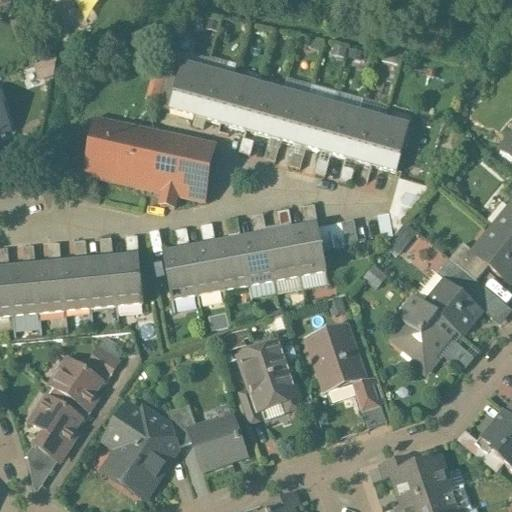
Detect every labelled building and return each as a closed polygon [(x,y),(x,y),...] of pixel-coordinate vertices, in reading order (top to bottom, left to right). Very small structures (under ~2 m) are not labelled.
[(207,76),(182,69),(169,113),(195,120),(207,76)] [(232,83),(207,76),(195,120),(220,127),(232,83)] [(258,90),(232,83),(220,127),(245,134),(258,90)] [(283,97),(258,90),(245,134),(270,141),(283,97)] [(308,104),(283,97),(270,141),(296,148),(308,104)] [(333,111),(308,104),(296,148),(321,155),(333,111)] [(358,118),(333,111),(321,155),(346,162),(358,118)] [(383,125),(358,118),(346,162),(371,169),(383,125)] [(181,143),(96,124),(85,180),(163,197),(160,209),(174,212),(177,199),(204,205),(214,151),(181,144),(181,143)] [(409,132),(383,125),(371,169),(397,176),(409,132)] [(253,145),(243,142),(239,156),(249,159),(253,145)] [(278,152),(268,149),(264,163),(275,166),(278,152)] [(303,159),(293,156),(289,170),(300,173),(303,159)] [(328,166),(318,163),(314,177),(325,180),(328,166)] [(353,173),(343,170),(339,184),(350,186),(353,173)] [(416,211),(422,186),(400,181),(390,217),(401,220),(405,208),(416,211)] [(511,184),(503,196),(511,203),(511,184)] [(314,209),(303,211),(305,225),(316,223),(314,209)] [(511,210),(494,233),(511,247),(511,210)] [(288,214),(277,216),(280,229),(290,227),(288,214)] [(262,218),(252,220),(254,234),(265,232),(262,218)] [(388,218),(377,220),(381,243),(392,241),(388,218)] [(355,222),(319,229),(324,252),(360,245),(355,222)] [(237,223),(226,225),(229,239),(239,237),(237,223)] [(211,228),(201,230),(203,244),(214,242),(211,228)] [(318,231),(291,236),(300,281),(326,276),(318,231)] [(186,233),(175,235),(178,248),(188,246),(186,233)] [(511,285),(511,247),(494,233),(474,257),(474,258),(489,270),(511,287),(511,285)] [(291,236),(266,240),(274,286),(300,281),(291,236)] [(137,240),(126,241),(127,255),(138,254),(137,240)] [(266,240),(240,245),(248,290),(274,286),(266,240)] [(111,243),(100,244),(101,258),(112,256),(111,243)] [(85,245),(74,246),(75,260),(86,259),(85,245)] [(240,245),(215,250),(223,295),(248,290),(240,245)] [(59,248),(48,249),(49,262),(60,261),(59,248)] [(474,257),(463,248),(450,264),(476,286),(489,270),(474,258),(474,257)] [(33,250),(22,251),(24,265),(34,264),(33,250)] [(215,250),(189,255),(197,300),(223,295),(215,250)] [(7,253),(0,253),(0,267),(9,266),(7,253)] [(189,255),(163,260),(171,305),(197,300),(189,255)] [(139,262),(112,265),(116,311),(143,308),(139,262)] [(476,286),(450,264),(437,280),(442,284),(443,284),(464,300),(476,286)] [(112,265),(86,267),(90,313),(116,311),(112,265)] [(86,267),(60,270),(65,316),(90,313),(86,267)] [(60,270),(34,272),(39,318),(65,316),(60,270)] [(366,280),(379,289),(387,279),(374,270),(366,280)] [(34,272),(9,275),(13,321),(39,318),(34,272)] [(9,275),(0,275),(0,321),(13,321),(9,275)] [(464,300),(443,284),(442,284),(422,308),(457,336),(462,341),(482,316),(464,300)] [(413,301),(396,322),(404,329),(390,346),(413,365),(423,353),(435,363),(457,336),(422,308),(413,301)] [(345,333),(309,345),(325,393),(362,381),(345,333)] [(279,348),(239,362),(257,416),(283,407),(278,391),(292,386),(279,348)] [(89,364),(83,374),(71,366),(65,375),(59,377),(51,389),(53,391),(91,416),(91,415),(89,413),(94,405),(93,399),(99,390),(103,392),(112,378),(89,364)] [(369,385),(354,390),(363,415),(378,410),(369,385)] [(292,386),(278,391),(283,407),(286,415),(300,411),(292,386)] [(91,416),(53,391),(48,399),(49,405),(42,416),(37,417),(30,427),(43,435),(33,449),(58,465),(67,451),(68,452),(73,443),(72,437),(78,427),(82,429),(91,416)] [(140,417),(128,409),(109,438),(121,446),(108,467),(120,475),(115,483),(146,503),(165,472),(160,469),(167,458),(157,429),(160,424),(143,413),(140,417)] [(188,409),(167,417),(172,430),(179,451),(193,446),(188,433),(196,431),(188,409)] [(511,410),(507,417),(503,415),(511,422),(511,410)] [(511,422),(503,415),(478,446),(511,474),(511,422)] [(172,430),(161,422),(160,424),(157,429),(167,458),(180,454),(179,451),(172,430)] [(232,422),(209,430),(208,426),(196,431),(188,433),(193,446),(203,476),(232,466),(229,459),(243,454),(232,422)] [(413,470),(408,458),(381,468),(386,481),(392,479),(391,477),(413,470)] [(413,470),(391,477),(392,479),(401,509),(450,492),(445,479),(439,461),(413,470)] [(401,509),(394,511),(457,511),(450,492),(401,509)] [(294,497),(265,507),(266,511),(288,511),(292,511),(295,511),(299,511),(294,497)]
